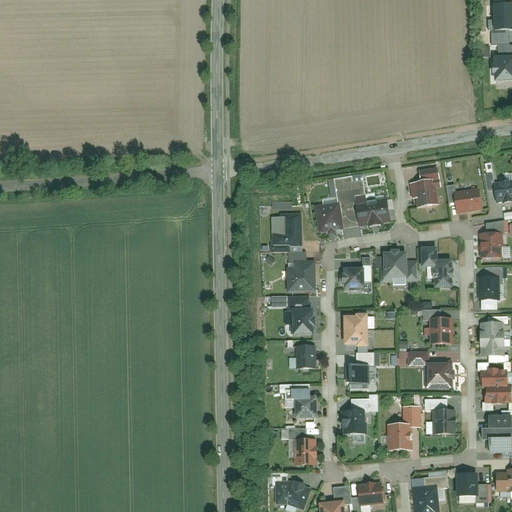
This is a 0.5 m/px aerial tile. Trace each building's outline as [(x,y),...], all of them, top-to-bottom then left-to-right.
[(511,30),(511,6),(493,8),(495,32),(511,30)] [(511,81),(511,59),(494,61),(496,82),(511,81)] [(418,208),(440,204),(437,189),(442,188),(439,167),(421,170),(422,181),(411,183),(413,199),(417,198),(418,208)] [(488,192),(495,191),(494,183),(493,173),(485,174),(488,192)] [(497,203),(511,200),(511,180),(494,183),(495,191),(497,203)] [(450,203),(457,201),(456,192),(455,185),(447,186),(450,203)] [(459,214),(483,210),(479,188),(456,192),(457,201),(459,214)] [(356,203),(359,227),(391,222),(388,199),(356,203)] [(270,202),(270,210),(290,209),(290,201),(270,202)] [(320,233),(345,229),(340,202),(315,206),(320,233)] [(290,246),(303,246),(303,213),(272,213),(273,246),(290,246)] [(481,258),(504,258),(504,234),(481,233),(481,258)] [(434,289),(454,289),(453,260),(439,260),(438,248),(422,248),(422,267),(434,267),(434,289)] [(384,278),(407,278),(407,261),(407,253),(400,253),(400,250),(391,250),(391,253),(384,253),(384,278)] [(289,292),(316,291),(316,261),(307,261),(290,261),(289,261),(289,292)] [(418,261),(407,261),(407,278),(407,282),(419,282),(418,261)] [(486,267),(487,278),(500,277),(504,277),(504,267),(486,267)] [(365,289),(364,269),(344,269),(345,289),(365,289)] [(479,301),(501,301),(500,277),(487,278),(479,278),(479,301)] [(293,309),(310,309),(310,296),(290,296),(290,309),(293,309)] [(293,337),(314,337),(314,309),(310,309),(293,309),(293,337)] [(430,319),(441,319),(441,310),(423,310),(424,319),(430,319)] [(369,348),(369,314),(344,315),(345,346),(356,346),(356,348),(369,348)] [(431,345),(454,344),(453,318),(441,319),(430,319),(431,345)] [(489,323),(481,323),(481,356),(506,356),(506,323),(489,323)] [(297,369),(317,369),(317,346),(297,347),(297,369)] [(426,389),(454,388),(453,361),(430,361),(430,352),(409,352),(410,367),(425,367),(426,389)] [(358,353),(358,366),(370,366),(376,366),(375,353),(358,353)] [(348,385),(371,384),(370,366),(358,366),(347,367),(348,385)] [(487,387),(508,387),(508,370),(482,371),(482,387),(487,387)] [(511,387),(508,387),(487,387),(488,403),(511,402),(511,387)] [(296,397),(311,397),(310,389),(292,390),(292,397),(296,397)] [(297,420),(318,419),(317,397),(311,397),(296,397),(297,420)] [(352,399),(353,410),(365,410),(380,410),(380,399),(352,399)] [(433,411),(449,411),(448,399),(426,399),(426,411),(433,411)] [(404,407),(405,424),(413,424),(413,428),(423,428),(422,406),(404,407)] [(343,435),(366,435),(365,410),(353,410),(343,411),(343,435)] [(433,411),(434,435),(457,434),(457,410),(449,411),(433,411)] [(511,430),(511,415),(489,416),(490,431),(511,430)] [(389,452),(414,451),(413,428),(413,424),(405,424),(388,425),(389,452)] [(295,441),(308,440),(308,429),(290,430),(290,441),(295,441)] [(511,439),(511,430),(490,431),(483,431),(483,440),(490,440),(511,439)] [(511,453),(511,439),(490,440),(490,454),(511,453)] [(296,467),(318,466),(317,440),(308,440),(295,441),(296,467)] [(497,493),(511,492),(511,469),(508,470),(508,473),(497,473),(497,493)] [(458,498),(479,497),(479,485),(479,474),(457,475),(458,498)] [(425,478),(426,486),(438,485),(438,489),(450,488),(449,476),(425,478)] [(305,510),(313,489),(294,481),(277,481),(277,505),(288,504),(305,510)] [(384,504),(382,483),(359,485),(361,506),(384,504)] [(440,511),(438,489),(438,485),(426,486),(414,487),(416,511),(440,511)] [(489,485),(479,485),(479,497),(479,502),(490,502),(489,485)] [(350,489),(336,491),(338,506),(353,504),(350,489)]
